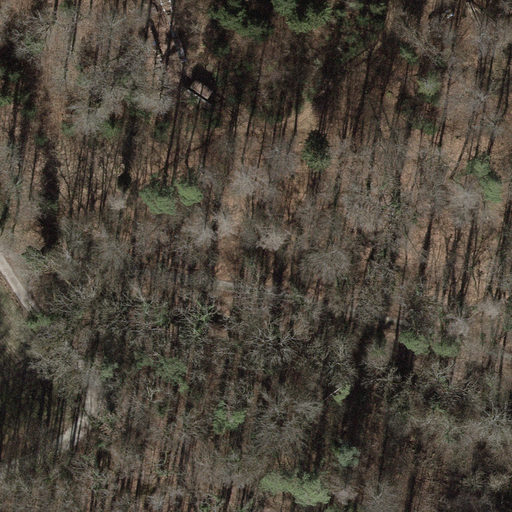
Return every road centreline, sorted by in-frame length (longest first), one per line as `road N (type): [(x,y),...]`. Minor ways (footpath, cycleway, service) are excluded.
road 1 (track): [(9,260),(290,301),(511,358)]
road 2 (track): [(9,260),(72,215),(208,142),(291,125),(424,12),(427,0)]
road 3 (track): [(9,260),(41,316),(198,464),(274,511)]
road 4 (track): [(154,0),(183,75),(253,128)]
road 5 (track): [(122,392),(54,450),(0,471)]
